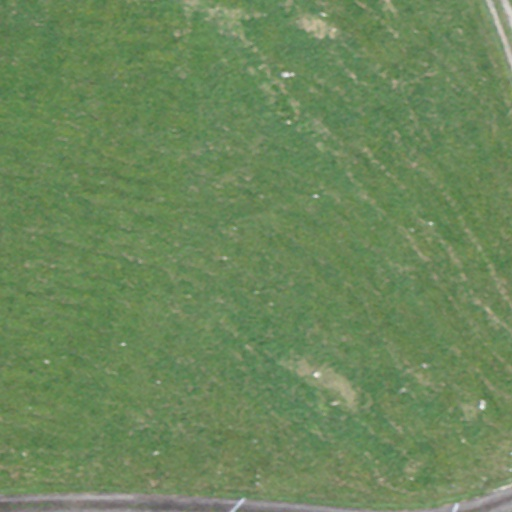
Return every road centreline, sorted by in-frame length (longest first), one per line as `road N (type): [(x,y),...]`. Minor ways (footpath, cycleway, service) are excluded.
road 1 (track): [(476,511),(511,503),(508,0)]
road 2 (track): [(0,496),(301,511)]
